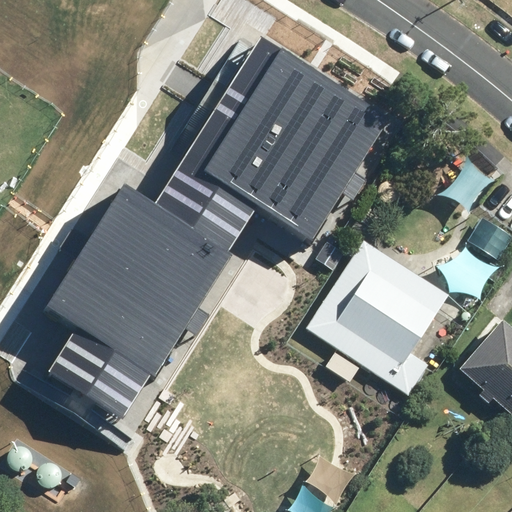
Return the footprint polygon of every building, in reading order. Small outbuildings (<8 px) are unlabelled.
[(252,202),(303,234),(378,116),(256,39),(149,207),(118,187),(41,308),(144,373),(252,202)] [(509,241),(477,220),(460,244),(492,266),(509,241)] [(358,243),(298,341),(401,403),(424,366),(406,355),(443,295),(358,243)] [(511,338),(496,325),(452,375),(511,427),(511,338)] [(77,456),(0,407),(0,484),(40,508),(42,511),(123,511),(93,470),(49,502),(77,456)]
